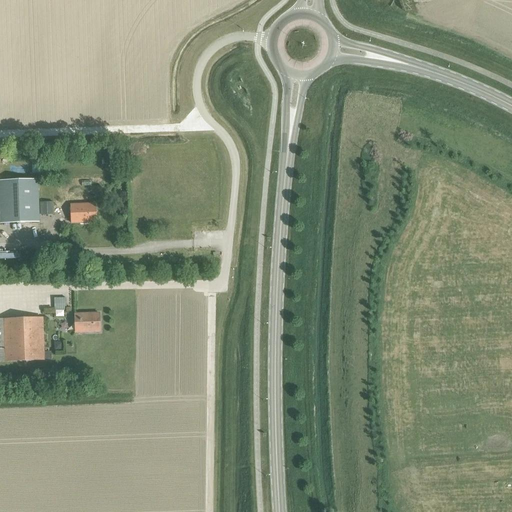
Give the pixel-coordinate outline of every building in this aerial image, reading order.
[(0,222),(39,222),(37,180),(0,180),(0,222)] [(41,215),(53,215),(53,202),(40,203),(41,215)] [(71,223),(96,222),(95,204),(70,205),(71,223)] [(75,333),(99,332),(99,313),(74,314),(75,333)] [(42,318),(2,320),(3,361),(44,360),(42,318)]
